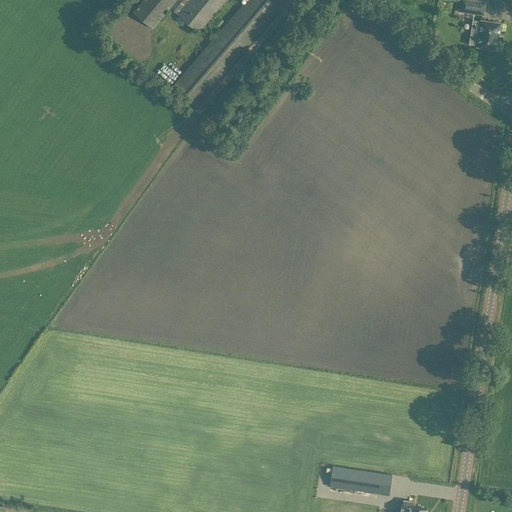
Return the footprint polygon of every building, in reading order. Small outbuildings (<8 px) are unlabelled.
[(142,0),(133,12),(152,28),(169,7),(198,32),(224,0),(142,0)] [(272,0),(246,0),(173,86),(195,106),(280,7),(272,0)] [(460,0),(462,0),(461,11),(482,14),(483,14),(485,2),(484,2),(484,0),(460,0)] [(477,46),(488,48),(488,49),(494,50),(495,49),(497,49),(501,23),(481,20),(481,21),(473,20),(469,43),(477,45),(477,46)] [(267,44),(269,57),(287,55),(286,42),(267,44)] [(259,87),(257,75),(239,77),(240,90),(259,87)] [(228,108),(210,111),(212,124),(230,122),(228,108)] [(412,449),(312,432),(309,452),(409,468),(412,449)] [(333,466),(330,486),(389,495),(392,475),(333,466)] [(198,509),(223,511),(386,511),(388,505),(204,485),(203,495),(199,495),(198,509)] [(426,511),(427,509),(413,507),(413,501),(403,500),(400,511),(426,511)]
